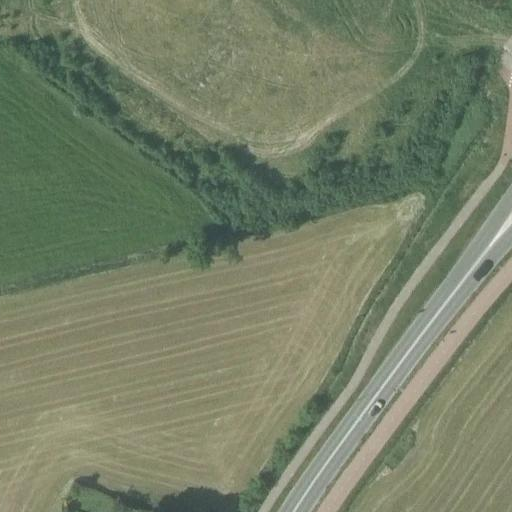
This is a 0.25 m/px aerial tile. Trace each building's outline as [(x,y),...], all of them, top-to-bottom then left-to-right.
[(70,0),(23,0),(21,6),(110,43),(119,19),(70,0)] [(101,0),(124,10),(127,0),(101,0)] [(484,32),(506,0),(457,0),(451,9),(484,32)] [(305,99),(300,113),(326,121),(338,82),(308,73),(300,98),(305,99)] [(376,120),(386,129),(399,116),(388,107),(376,120)] [(367,165),(387,140),(377,132),(366,146),(353,136),(340,153),(355,164),(359,159),(367,165)]
